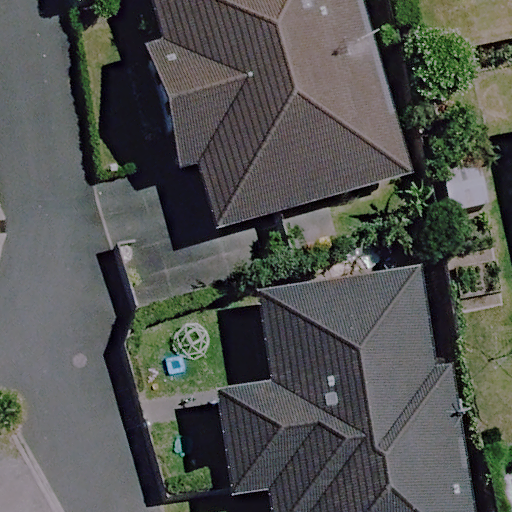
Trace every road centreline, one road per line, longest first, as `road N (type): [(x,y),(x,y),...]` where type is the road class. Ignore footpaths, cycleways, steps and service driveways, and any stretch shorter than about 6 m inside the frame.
road 1 (residential): [(16,0),(73,336)]
road 2 (residential): [(73,336),(112,511)]
